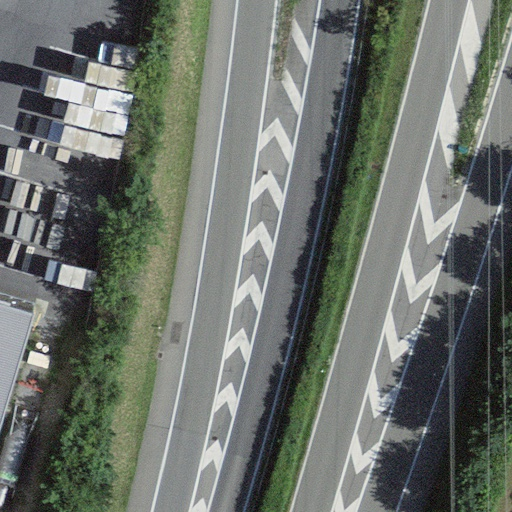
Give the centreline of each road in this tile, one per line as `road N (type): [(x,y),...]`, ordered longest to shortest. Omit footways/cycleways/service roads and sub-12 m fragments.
road 1 (motorway): [(310,511),(448,0)]
road 2 (motorway): [(339,0),(298,225),(226,511)]
road 3 (motorway): [(257,0),(232,194),(171,511)]
road 4 (motorway): [(376,511),(511,101)]
